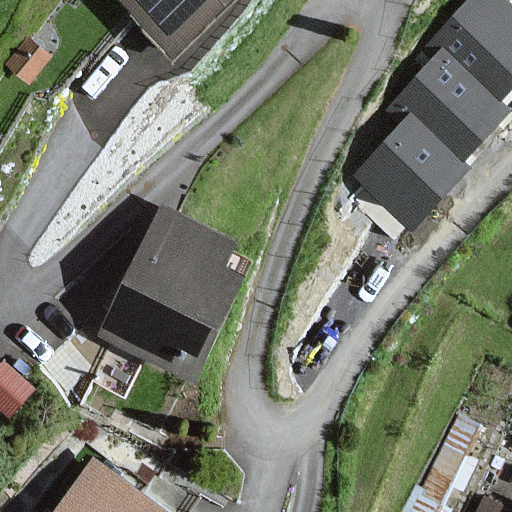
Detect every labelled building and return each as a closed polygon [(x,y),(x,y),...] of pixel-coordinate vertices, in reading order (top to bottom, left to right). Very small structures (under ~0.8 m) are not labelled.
[(216,0),(138,0),(175,38),(216,0)] [(511,8),(502,0),(476,0),(438,43),(448,53),(495,95),(511,76),(511,8)] [(448,53),(402,105),(417,118),(461,157),(507,105),(495,95),(448,53)] [(465,161),(461,157),(417,118),(369,171),(418,214),(465,161)] [(235,236),(166,207),(116,327),(200,362),(240,268),(224,261),(235,236)] [(160,511),(100,470),(71,511),(160,511)]
